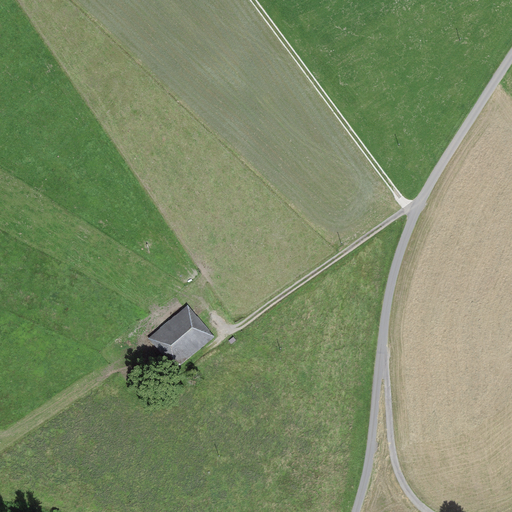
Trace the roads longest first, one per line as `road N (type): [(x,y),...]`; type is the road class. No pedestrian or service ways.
road 1 (track): [(202,353),(415,210),(252,0)]
road 2 (unclassified): [(511,54),(431,181),(399,253),(355,511)]
